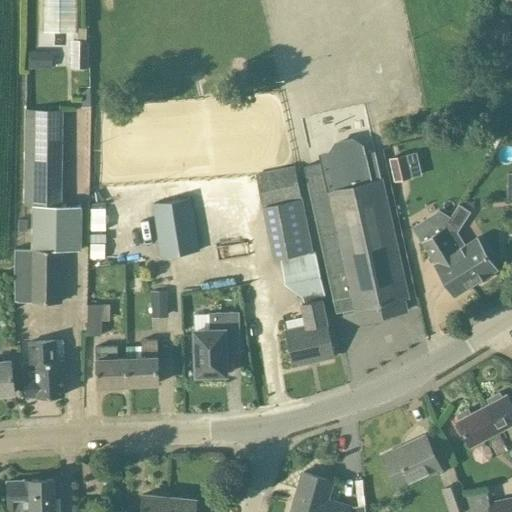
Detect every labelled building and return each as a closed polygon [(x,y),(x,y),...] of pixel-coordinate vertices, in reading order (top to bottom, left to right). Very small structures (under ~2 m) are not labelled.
[(89,69),(89,41),(86,41),(87,28),(77,28),(77,7),(76,7),(76,0),(42,0),(43,32),(77,32),(77,41),(70,41),(70,69),(89,69)] [(52,67),(52,50),(29,50),(29,67),(52,67)] [(313,73),(320,94),(344,86),(337,65),(313,73)] [(389,157),(395,180),(422,173),(416,150),(389,157)] [(408,299),(382,180),(375,151),(357,155),(359,161),(305,173),(337,313),(355,309),(355,310),(358,310),(360,321),(407,311),(404,300),(408,299)] [(295,166),(256,175),(263,208),(272,207),(280,247),(281,247),(309,243),(308,242),(310,242),(295,166)] [(161,257),(200,251),(191,198),(153,204),(161,257)] [(477,239),(466,246),(457,232),(471,212),(459,203),(441,231),(421,244),(435,266),(436,265),(455,296),(480,280),(485,282),(492,278),(493,272),(496,270),(477,239)] [(30,250),(15,249),(14,301),(18,301),(18,302),(63,304),(64,251),(81,252),(83,206),(61,205),(32,205),(30,250)] [(323,300),(326,298),(315,253),(281,259),(286,284),(306,303),(300,305),(306,329),(285,334),(293,366),(335,357),(328,324),(329,324),(323,300)] [(168,291),(153,291),(153,314),(168,314),(168,291)] [(101,336),(102,321),(102,305),(87,305),(86,335),(101,336)] [(220,379),(224,374),(226,374),(224,337),(238,337),(237,313),(222,313),(223,329),(194,331),(196,375),(210,375),(214,379),(220,379)] [(142,358),(127,358),(128,386),(158,385),(156,339),(141,340),(142,358)] [(56,342),(29,343),(30,364),(25,365),(26,397),(64,396),(64,381),(67,380),(66,361),(65,361),(63,341),(56,342)] [(127,358),(118,359),(117,345),(96,346),(98,387),(128,386),(127,358)] [(11,361),(0,362),(0,395),(15,394),(11,361)] [(472,445),(487,437),(497,455),(510,448),(509,446),(511,444),(511,402),(507,394),(502,396),(500,392),(488,399),(490,403),(471,413),(468,408),(456,415),(459,420),(458,420),(472,445)] [(398,490),(441,470),(425,435),(382,455),(398,490)] [(356,506),(349,507),(326,501),(332,482),(303,474),(291,511),(365,511),(365,505),(356,506)] [(59,511),(59,479),(25,480),(25,481),(8,482),(8,511),(59,511)] [(448,511),(459,511),(463,511),(469,509),(464,494),(460,482),(441,488),(448,511)] [(469,509),(463,511),(511,511),(511,496),(489,500),(486,489),(464,494),(469,509)] [(143,494),(141,511),(168,511),(170,497),(143,494)] [(194,511),(196,499),(170,497),(168,511),(194,511)]
